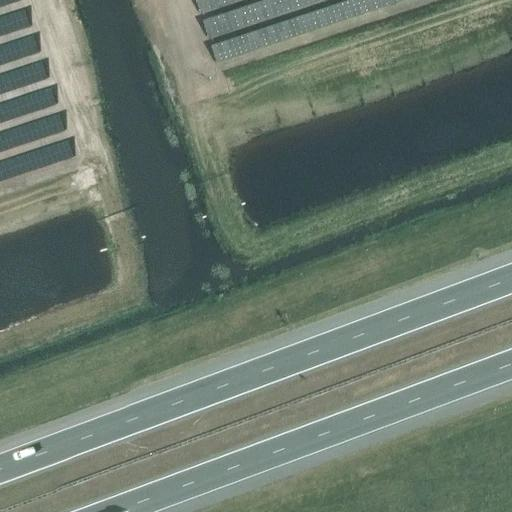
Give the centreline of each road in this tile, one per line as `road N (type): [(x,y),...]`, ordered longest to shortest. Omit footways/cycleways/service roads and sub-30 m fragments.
road 1 (motorway): [(511,279),(0,469)]
road 2 (motorway): [(115,511),(511,364)]
